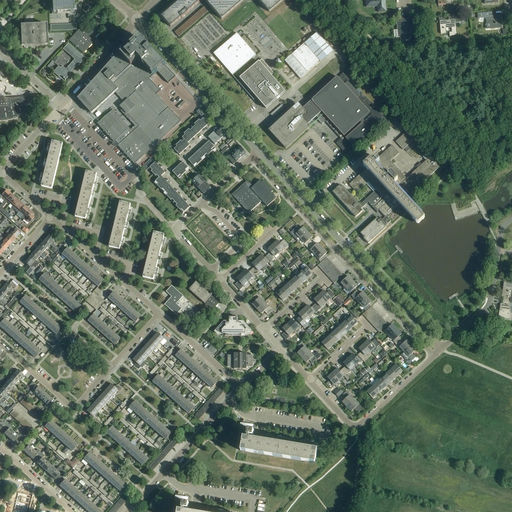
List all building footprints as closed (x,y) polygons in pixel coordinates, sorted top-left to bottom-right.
[(73,0),(52,0),(53,12),(74,11),(73,0)] [(181,0),(162,17),(171,27),(181,18),(182,18),(189,12),(199,2),(197,0),(181,0)] [(208,0),(207,2),(222,20),(243,1),(241,0),(208,0)] [(258,0),(269,13),(284,0),(258,0)] [(365,0),(367,7),(369,6),(377,6),(378,13),(381,12),(381,13),(382,12),(386,12),(385,0),(380,1),(379,0),(365,0)] [(495,18),(493,18),(493,13),(478,14),(478,19),(486,18),(487,29),(502,28),(501,16),(495,16),(495,18)] [(452,33),(449,33),(450,36),(457,36),(455,21),(457,21),(457,16),(448,17),(449,20),(440,21),(441,35),(446,34),(445,28),(452,28),(452,33)] [(99,31),(104,26),(95,18),(88,27),(84,23),(69,41),(83,54),(93,43),(94,43),(97,39),(95,37),(100,32),(99,31)] [(397,22),(398,38),(402,37),(404,37),(405,37),(405,40),(411,40),(409,19),(404,20),(404,21),(397,22)] [(24,25),(20,25),(21,46),(24,46),(35,46),(47,45),(47,36),(47,34),(46,24),(24,25)] [(284,61),(300,80),(333,51),(317,33),(284,61)] [(285,92),(271,76),(274,74),(262,60),(251,69),(247,64),(256,56),(237,34),(213,54),(233,76),(235,74),(240,79),(237,81),(252,98),(254,96),(266,109),(285,92)] [(140,39),(132,47),(131,46),(126,51),(124,48),(78,99),(92,114),(118,90),(127,101),(125,103),(121,107),(123,109),(127,114),(119,122),(111,112),(109,114),(100,122),(99,123),(97,124),(114,142),(118,146),(134,164),(140,159),(176,126),(181,122),(157,95),(160,91),(152,82),(150,80),(158,72),(169,84),(176,77),(145,44),(140,39)] [(63,78),(63,79),(64,78),(66,80),(69,76),(68,75),(77,65),(78,66),(85,59),(68,44),(63,49),(56,57),(47,67),(58,76),(60,75),(63,78)] [(338,57),(299,88),(305,96),(344,64),(338,57)] [(298,104),(269,131),(286,150),(310,127),(308,125),(316,117),(318,119),(316,121),(317,121),(318,120),(322,125),(325,122),(341,139),(336,143),(344,152),(348,147),(350,149),(353,146),(354,148),(380,124),(382,126),(387,121),(362,93),(360,95),(348,81),(349,80),(343,73),(303,109),(298,104)] [(0,121),(6,121),(7,121),(14,119),(16,118),(21,116),(22,115),(23,115),(28,111),(29,110),(30,109),(33,107),(34,108),(33,107),(39,99),(31,92),(26,97),(5,98),(5,97),(4,97),(3,97),(3,96),(2,96),(1,96),(0,96),(0,121)] [(202,117),(197,122),(205,131),(206,130),(204,128),(209,124),(206,121),(209,119),(200,109),(197,112),(202,117)] [(197,122),(192,127),(198,134),(203,130),(204,131),(205,131),(197,122)] [(221,126),(218,129),(225,136),(228,133),(221,126)] [(192,127),(187,132),(195,140),(194,138),(198,134),(192,127)] [(218,129),(215,132),(222,139),(225,136),(218,129)] [(395,142),(403,150),(414,139),(407,131),(395,142)] [(187,132),(182,136),(190,145),(188,143),(193,139),(194,141),(195,140),(187,132)] [(215,132),(212,135),(218,142),(222,139),(215,132)] [(218,142),(212,135),(208,138),(215,145),(218,142)] [(184,138),(178,143),(186,152),(187,151),(185,150),(190,145),(182,136),(184,138)] [(174,148),(166,140),(163,143),(172,153),(175,150),(179,155),(184,151),(186,152),(178,143),(174,148)] [(49,148),(48,153),(50,153),(49,154),(49,157),(59,159),(63,144),(52,141),(52,143),(51,148),(50,147),(49,148)] [(203,144),(211,153),(216,148),(209,141),(205,145),(203,144)] [(405,150),(407,152),(414,145),(412,143),(405,150)] [(204,146),(199,151),(205,158),(211,153),(203,144),(202,145),(204,146)] [(240,146),(237,149),(243,156),(247,153),(240,146)] [(340,186),(332,192),(356,218),(363,211),(361,209),(368,203),(374,209),(376,207),(385,217),(380,221),(377,218),(360,233),(364,238),(363,238),(368,244),(386,228),(385,227),(391,221),(388,218),(389,216),(388,215),(399,205),(418,225),(425,218),(406,198),(440,167),(430,157),(426,152),(422,156),(426,161),(406,179),(399,171),(391,161),(399,153),(392,146),(373,162),(370,159),(368,161),(363,166),(366,169),(349,185),(357,193),(368,182),(376,190),(360,205),(343,186),(341,187),(340,186)] [(237,149),(234,152),(240,159),(243,156),(237,149)] [(193,153),(192,154),(200,162),(205,158),(199,151),(194,155),(193,153)] [(234,152),(230,155),(237,162),(240,159),(234,152)] [(200,162),(192,154),(193,156),(188,160),(195,167),(200,162)] [(237,162),(230,155),(227,158),(234,165),(237,162)] [(46,163),(45,168),(46,168),(46,169),(45,172),(56,174),(59,159),(49,157),(47,163),(46,162),(46,163)] [(149,169),(158,179),(162,176),(165,173),(161,168),(163,167),(162,165),(160,167),(156,162),(155,163),(151,159),(143,166),(147,170),(149,169)] [(177,165),(176,165),(184,174),(189,169),(183,162),(178,166),(177,165)] [(184,174),(176,165),(176,166),(177,167),(172,172),(179,179),(184,174)] [(42,178),(41,183),(42,183),(42,184),(41,187),(52,189),(56,174),(45,172),(44,178),(42,177),(42,178)] [(86,172),(82,187),(93,189),(97,174),(86,172)] [(192,182),(195,185),(202,178),(199,175),(197,177),(192,182)] [(154,183),(164,193),(171,186),(167,182),(169,180),(167,179),(166,180),(162,176),(158,179),(154,183)] [(195,185),(198,188),(205,181),(202,178),(195,185)] [(198,188),(201,191),(208,185),(205,181),(198,188)] [(232,195),(249,214),(262,201),(267,207),(276,199),(271,193),(273,192),(264,182),(262,183),(260,181),(251,189),(250,187),(252,186),(247,181),(244,184),(243,183),(240,186),(241,186),(232,195)] [(208,185),(201,191),(204,195),(211,188),(208,185)] [(164,193),(173,203),(180,197),(176,192),(178,191),(177,189),(175,191),(171,186),(164,193)] [(82,187),(79,202),(89,204),(93,189),(82,187)] [(6,199),(11,194),(6,190),(4,192),(2,190),(0,192),(0,199),(1,198),(4,201),(6,199)] [(7,202),(10,204),(15,198),(11,194),(6,199),(4,201),(3,203),(5,205),(7,202)] [(180,197),(173,203),(183,214),(190,207),(188,205),(186,203),(187,201),(186,200),(185,201),(180,197)] [(11,208),(13,210),(20,202),(15,198),(10,204),(12,207),(11,208)] [(18,209),(20,211),(24,206),(20,202),(13,210),(15,212),(18,209)] [(89,214),(90,208),(89,208),(89,204),(79,202),(75,217),(86,220),(87,213),(89,214)] [(130,214),(131,209),(130,209),(131,205),(120,202),(116,217),(127,220),(128,214),(130,214)] [(19,213),(23,217),(29,210),(24,206),(20,211),(19,213)] [(23,217),(22,218),(24,220),(24,219),(29,223),(31,221),(32,222),(34,219),(33,218),(34,218),(32,216),(33,214),(29,210),(23,217)] [(126,229),(127,224),(126,224),(127,220),(116,217),(113,232),(123,235),(125,229),(126,229)] [(290,234),(298,242),(301,239),(308,233),(303,228),(301,230),(297,227),(290,234)] [(9,229),(8,231),(16,238),(20,234),(15,229),(12,232),(9,229)] [(9,236),(7,238),(12,243),(16,238),(8,231),(6,233),(9,236)] [(122,244),(124,239),(122,238),(123,235),(113,232),(109,247),(120,250),(121,244),(122,244)] [(164,244),(165,239),(163,239),(164,235),(154,232),(150,248),(161,250),(162,244),(164,244)] [(308,233),(301,239),(305,244),(304,245),(306,247),(311,242),(310,240),(312,238),(308,233)] [(50,245),(56,251),(59,253),(63,248),(60,246),(58,248),(52,243),(54,241),(49,236),(45,241),(50,245)] [(0,238),(0,240),(3,243),(8,247),(12,243),(7,238),(5,240),(1,237),(0,238)] [(277,241),(273,245),(279,252),(284,248),(285,249),(289,245),(284,240),(280,244),(277,241)] [(45,241),(41,245),(46,250),(50,245),(45,241)] [(311,250),(315,255),(322,249),(318,244),(315,246),(312,242),(306,247),(310,251),(311,250)] [(41,245),(37,250),(46,257),(48,255),(44,252),(46,250),(41,245)] [(279,252),(273,245),(268,250),(270,252),(267,256),(272,261),(275,258),(275,257),(279,252)] [(62,255),(67,259),(73,252),(70,250),(68,248),(62,255)] [(160,259),(161,254),(160,254),(161,250),(150,248),(147,262),(157,265),(159,259),(160,259)] [(322,249),(315,255),(319,260),(318,261),(320,263),(326,258),(324,256),(327,253),(322,249)] [(37,250),(33,254),(38,258),(40,256),(44,259),(46,257),(37,250)] [(67,259),(71,263),(77,256),(74,254),(73,252),(67,259)] [(33,254),(29,258),(38,266),(39,264),(36,261),(38,258),(33,254)] [(262,255),(257,260),(265,269),(267,267),(266,265),(268,263),(271,266),(274,264),(272,262),(266,256),(264,258),(262,255)] [(71,263),(76,267),(82,260),(79,258),(77,256),(71,263)] [(61,263),(58,260),(58,259),(56,257),(52,262),(54,264),(58,267),(61,263)] [(38,266),(29,258),(25,263),(28,266),(24,270),(29,275),(34,270),(32,269),(34,266),(36,268),(38,266)] [(76,267),(80,271),(86,264),(83,262),(82,260),(76,267)] [(265,269),(257,260),(252,264),(255,267),(251,270),(256,276),(260,272),(259,271),(261,269),(263,272),(266,269),(265,269)] [(156,274),(158,269),(156,269),(157,265),(147,262),(143,278),(153,280),(155,274),(156,274)] [(80,271),(85,275),(90,268),(88,266),(86,264),(80,271)] [(302,269),(300,271),(308,279),(313,274),(306,267),(304,270),(302,269)] [(85,275),(89,279),(95,272),(92,270),(91,269),(91,268),(90,268),(85,275)] [(246,270),(241,274),(248,281),(252,277),(253,278),(255,276),(250,271),(248,272),(246,270)] [(300,274),(297,276),(303,283),(308,279),(300,271),(298,272),(300,274)] [(89,279),(94,283),(99,276),(97,274),(96,274),(95,273),(95,272),(89,279)] [(44,284),(50,278),(45,274),(40,279),(39,280),(42,283),(44,284)] [(248,281),(241,274),(237,279),(239,281),(235,285),(240,290),(244,287),(243,286),(248,281)] [(99,276),(94,283),(98,287),(103,281),(103,282),(104,280),(101,278),(99,277),(100,276),(99,276)] [(293,278),(291,280),(298,288),(303,283),(297,276),(294,279),(293,278)] [(342,284),(346,288),(353,282),(349,277),(346,279),(344,278),(339,283),(341,284),(342,284)] [(48,288),(54,282),(50,278),(44,284),(47,287),(48,288)] [(221,302),(212,295),(214,293),(200,280),(197,283),(196,282),(189,290),(204,304),(212,311),(214,309),(220,302),(221,302)] [(290,283),(287,285),(293,292),(298,288),(291,280),(288,281),(290,283)] [(7,283),(3,287),(11,294),(13,292),(10,290),(12,287),(14,289),(16,287),(11,282),(9,284),(7,283)] [(53,292),(59,286),(54,282),(48,288),(51,291),(53,292)] [(353,282),(346,288),(350,293),(349,294),(351,295),(356,291),(355,289),(357,287),(353,282)] [(504,297),(503,301),(511,302),(511,284),(504,283),(502,297),(504,297)] [(283,287),(281,288),(288,297),(293,292),(287,285),(284,288),(283,287)] [(57,296),(63,290),(59,286),(53,292),(56,295),(57,296)] [(165,305),(176,315),(182,309),(176,304),(183,296),(172,286),(166,292),(172,297),(165,305)] [(3,287),(0,290),(0,292),(4,296),(7,294),(10,296),(11,294),(3,287)] [(288,297),(281,288),(279,290),(280,292),(277,294),(283,301),(288,297)] [(61,300),(62,300),(68,294),(63,290),(57,296),(60,299),(62,300),(61,300)] [(324,291),(319,295),(325,302),(329,297),(331,299),(335,296),(330,290),(326,294),(324,291)] [(356,299),(360,304),(367,298),(363,293),(361,295),(357,291),(352,296),(355,300),(356,299)] [(108,299),(113,303),(119,296),(116,294),(114,292),(108,299)] [(253,305),(257,309),(264,303),(260,298),(261,297),(257,293),(252,298),(255,302),(253,305)] [(66,304),(72,298),(68,294),(62,300),(64,303),(65,303),(66,304)] [(345,300),(339,294),(336,297),(341,303),(345,300)] [(325,302),(319,295),(314,300),(317,303),(313,306),(318,312),(322,308),(320,306),(325,302)] [(20,302),(24,306),(30,300),(27,297),(25,296),(20,302)] [(113,303),(117,307),(123,300),(120,298),(119,297),(119,296),(113,303)] [(342,304),(336,297),(333,300),(339,307),(342,304)] [(70,308),(71,308),(77,302),(72,298),(66,304),(69,307),(71,308),(70,308)] [(367,298),(360,304),(365,309),(364,309),(365,311),(371,306),(369,305),(372,302),(367,298)] [(24,306),(29,310),(35,304),(32,301),(30,300),(24,306)] [(117,307),(122,311),(128,304),(125,302),(123,301),(123,300),(117,307)] [(264,303),(257,309),(262,314),(264,312),(268,315),(273,310),(270,307),(269,307),(266,305),(268,304),(266,301),(264,303)] [(510,302),(503,301),(503,304),(500,304),(498,318),(511,320),(511,315),(511,313),(511,314),(510,306),(509,305),(510,302)] [(77,302),(71,308),(73,311),(74,311),(75,312),(81,306),(77,302)] [(29,310),(33,314),(39,308),(36,305),(35,304),(29,310)] [(122,311),(126,315),(132,308),(129,306),(128,305),(128,304),(122,311)] [(308,306),(303,310),(310,317),(314,313),(315,314),(317,312),(312,307),(311,308),(308,306)] [(33,314),(38,318),(44,312),(41,309),(39,308),(33,314)] [(126,315),(131,319),(137,312),(134,310),(132,309),(132,308),(126,315)] [(310,317),(303,310),(298,315),(300,317),(297,320),(302,326),(305,328),(308,325),(305,322),(310,317)] [(38,318),(42,322),(48,316),(45,313),(44,312),(38,318)] [(137,312),(131,319),(135,323),(140,317),(140,318),(141,316),(138,314),(137,313),(137,312)] [(92,325),(93,325),(99,319),(94,315),(89,320),(88,321),(91,324),(92,325)] [(42,322),(46,326),(52,320),(50,317),(48,316),(42,322)] [(347,318),(345,320),(353,328),(358,323),(351,316),(348,319),(347,318)] [(225,336),(242,336),(242,335),(250,335),(253,332),(244,321),(238,321),(238,318),(229,318),(229,321),(223,321),(214,332),(217,335),(225,335),(225,336)] [(3,330),(9,323),(5,319),(1,323),(0,324),(0,326),(2,328),(3,330)] [(97,329),(103,323),(99,319),(93,325),(95,328),(96,328),(97,329)] [(46,326),(51,331),(57,324),(54,321),(53,320),(52,320),(46,326)] [(292,320),(288,324),(294,332),(299,327),(300,328),(301,327),(296,321),(295,323),(292,320)] [(344,323),(342,325),(348,332),(353,328),(345,320),(343,321),(344,323)] [(8,334),(14,327),(9,323),(3,330),(6,332),(8,334)] [(101,333),(102,333),(108,327),(103,323),(97,329),(100,332),(101,333)] [(57,324),(51,331),(56,335),(61,329),(62,328),(59,325),(57,324)] [(294,332),(288,324),(283,329),(285,332),(281,335),(286,341),(290,337),(289,336),(292,334),(293,335),(295,333),(294,332)] [(337,327),(335,328),(343,337),(348,332),(342,325),(339,328),(337,327)] [(385,332),(390,336),(397,330),(392,325),(390,327),(388,326),(383,331),(385,332)] [(12,338),(18,331),(14,327),(8,334),(11,336),(12,338)] [(106,337),(112,331),(108,327),(102,333),(104,336),(106,337)] [(335,332),(332,334),(338,341),(343,337),(335,328),(333,330),(335,332)] [(397,330),(390,336),(394,341),(393,342),(395,344),(400,339),(399,337),(401,335),(397,330)] [(16,342),(17,342),(23,335),(18,331),(12,338),(15,340),(17,342),(16,342)] [(110,341),(111,341),(117,335),(112,331),(106,337),(109,340),(110,341)] [(154,337),(153,338),(160,344),(164,339),(159,334),(158,333),(155,336),(154,337)] [(328,335),(326,337),(333,346),(338,341),(332,334),(329,337),(328,335)] [(21,346),(27,339),(23,335),(17,342),(19,344),(20,344),(21,346)] [(117,335),(111,341),(113,344),(115,345),(121,339),(117,335)] [(333,346),(326,337),(324,339),(325,340),(322,343),(328,350),(333,346)] [(150,342),(149,342),(156,348),(160,344),(153,338),(151,340),(150,342)] [(25,350),(26,350),(32,343),(27,339),(21,346),(24,348),(25,350)] [(369,340),(364,345),(370,352),(375,347),(376,348),(380,345),(375,339),(371,343),(369,340)] [(400,347),(405,352),(412,346),(407,341),(404,343),(401,340),(396,344),(399,348),(400,347)] [(146,346),(145,347),(152,352),(156,348),(149,342),(147,345),(146,346)] [(298,354),(302,358),(309,352),(305,347),(306,346),(302,342),(297,347),(300,351),(298,354)] [(30,354),(36,347),(32,343),(26,350),(28,353),(28,352),(30,354)] [(370,352),(364,345),(359,349),(362,352),(358,355),(363,360),(366,357),(366,356),(370,352)] [(412,346),(405,352),(409,357),(404,361),(409,366),(412,363),(411,362),(417,357),(413,353),(416,350),(412,346)] [(36,347),(30,354),(33,357),(33,356),(35,358),(41,351),(36,347)] [(142,351),(141,351),(148,357),(152,352),(145,347),(143,349),(142,351)] [(176,356),(180,360),(186,354),(183,351),(181,350),(176,356)] [(138,355),(137,355),(144,361),(148,357),(141,351),(139,354),(138,355)] [(309,352),(302,358),(306,363),(309,361),(313,364),(321,357),(317,352),(315,354),(313,353),(311,354),(309,352)] [(180,360),(185,364),(191,358),(188,355),(186,354),(180,360)] [(234,370),(238,370),(239,371),(241,371),(242,370),(247,370),(247,368),(253,368),(253,356),(251,356),(251,354),(230,354),(230,356),(228,356),(228,368),(234,368),(234,370)] [(144,361),(137,355),(135,358),(133,360),(136,363),(140,366),(144,361)] [(353,355),(348,359),(355,366),(359,362),(360,363),(362,361),(357,356),(355,357),(353,355)] [(185,364),(189,368),(195,362),(192,359),(191,358),(185,364)] [(355,366),(348,359),(343,363),(346,366),(342,370),(347,375),(351,371),(350,370),(355,366)] [(165,363),(168,365),(171,369),(173,366),(169,363),(170,362),(168,360),(165,363)] [(189,368),(194,372),(199,366),(197,363),(195,362),(189,368)] [(194,372),(198,376),(204,370),(201,367),(200,366),(199,366),(194,372)] [(391,367),(389,369),(397,377),(402,373),(396,366),(393,369),(391,367)] [(337,369),(332,373),(339,381),(344,376),(347,380),(349,378),(347,376),(341,370),(340,372),(337,369)] [(389,372),(386,375),(392,382),(397,377),(389,369),(387,371),(389,372)] [(17,370),(13,374),(19,380),(21,377),(23,379),(25,376),(17,370)] [(198,376),(202,380),(208,374),(206,371),(204,370),(198,376)] [(337,388),(341,383),(339,381),(332,373),(328,378),(330,381),(326,384),(331,389),(335,386),(337,388)] [(13,374),(9,379),(15,384),(19,380),(13,374)] [(202,380),(207,384),(213,378),(210,375),(209,374),(208,374),(202,380)] [(157,386),(163,380),(159,375),(154,381),(153,382),(156,385),(157,386)] [(382,376),(380,378),(387,386),(392,382),(386,375),(383,378),(382,376)] [(213,378),(207,384),(212,389),(217,383),(218,382),(215,379),(214,379),(213,378)] [(379,381),(376,384),(382,391),(387,386),(380,378),(378,380),(379,381)] [(9,379),(5,384),(11,389),(15,384),(9,379)] [(161,390),(162,390),(168,384),(163,380),(157,386),(160,389),(162,390),(161,390)] [(5,384),(1,388),(7,393),(11,389),(5,384)] [(108,389),(107,389),(114,395),(118,390),(119,392),(122,389),(117,385),(115,387),(113,385),(112,384),(109,387),(108,389)] [(166,394),(172,387),(168,384),(162,390),(165,393),(166,394)] [(372,385),(370,387),(377,395),(382,391),(376,384),(373,386),(372,385)] [(33,393),(38,396),(43,391),(38,387),(36,385),(29,393),(31,395),(33,393)] [(170,398),(171,398),(177,391),(172,387),(166,394),(169,397),(171,398),(170,398)] [(377,395),(370,387),(368,389),(369,390),(366,393),(372,400),(377,395)] [(104,393),(103,393),(110,399),(114,395),(107,389),(105,392),(104,393)] [(338,397),(343,393),(340,389),(339,389),(336,392),(334,393),(338,397)] [(38,396),(42,401),(47,395),(43,391),(38,396)] [(175,402),(181,395),(177,391),(171,398),(173,401),(174,401),(175,402)] [(342,402),(347,407),(354,401),(350,396),(350,395),(347,391),(342,396),(345,400),(342,402)] [(100,398),(99,398),(106,404),(110,399),(103,393),(101,396),(100,398)] [(47,395),(42,401),(47,405),(44,407),(47,409),(51,405),(49,403),(52,399),(47,395)] [(179,406),(180,406),(185,399),(181,395),(175,402),(178,405),(179,406)] [(96,402),(95,402),(102,408),(106,404),(99,398),(97,401),(96,402)] [(184,410),(190,403),(185,399),(180,406),(182,409),(183,409),(184,410)] [(130,408),(134,412),(140,405),(137,403),(135,401),(130,408)] [(354,401),(347,407),(351,412),(354,409),(358,413),(363,409),(359,405),(358,406),(354,401)] [(92,407),(91,407),(98,413),(102,408),(95,402),(93,405),(92,407)] [(190,403),(184,410),(187,413),(189,414),(195,408),(190,403)] [(134,412),(139,416),(145,409),(142,407),(140,405),(134,412)] [(98,413),(91,407),(89,410),(87,412),(94,417),(98,413)] [(139,416),(143,420),(149,413),(146,411),(145,410),(145,409),(139,416)] [(143,420),(148,424),(153,417),(151,415),(149,414),(149,413),(143,420)] [(148,424),(152,428),(158,421),(155,419),(154,418),(154,417),(153,417),(148,424)] [(47,425),(50,421),(48,419),(45,423),(41,428),(42,429),(44,427),(47,425)] [(0,429),(3,427),(5,429),(9,424),(7,422),(5,424),(0,420),(0,429)] [(49,431),(55,424),(52,422),(50,420),(50,421),(47,425),(44,427),(49,431)] [(152,428),(156,432),(162,425),(160,423),(159,423),(158,422),(158,421),(152,428)] [(4,434),(9,438),(14,432),(9,428),(11,426),(9,424),(5,429),(7,431),(4,434)] [(49,431),(53,435),(59,428),(57,426),(56,426),(55,425),(55,424),(49,431)] [(156,432),(161,436),(167,429),(164,427),(163,426),(163,425),(162,425),(156,432)] [(111,437),(117,431),(113,427),(108,432),(107,433),(110,436),(111,437)] [(53,435),(58,439),(64,433),(61,430),(59,429),(60,429),(59,428),(53,435)] [(167,429),(161,436),(166,440),(170,434),(171,435),(172,433),(169,431),(168,431),(167,430),(167,429)] [(316,457),(317,450),(253,439),(254,431),(250,430),(248,430),(248,431),(242,430),(241,436),(243,437),(242,446),(241,451),(248,452),(315,464),(316,457)] [(115,441),(116,441),(122,435),(117,431),(111,437),(114,440),(116,441),(115,441)] [(14,432),(9,438),(13,442),(15,440),(17,442),(23,436),(20,434),(20,435),(18,433),(17,435),(14,432)] [(58,439),(62,443),(68,437),(65,434),(64,433),(58,439)] [(120,445),(126,439),(122,435),(116,441),(119,444),(120,445)] [(62,443),(67,447),(73,441),(70,438),(68,437),(62,443)] [(124,449),(125,449),(131,443),(126,439),(120,445),(123,448),(125,449),(124,449)] [(73,441),(67,447),(71,451),(76,446),(77,445),(74,442),(73,441)] [(23,451),(28,455),(33,450),(29,446),(31,444),(28,442),(25,446),(27,448),(23,451)] [(129,453),(135,447),(131,443),(125,449),(127,452),(128,452),(129,453)] [(133,457),(134,457),(139,451),(135,447),(129,453),(132,456),(133,457)] [(36,456),(38,458),(42,454),(40,452),(38,450),(35,452),(33,450),(28,455),(33,460),(36,456)] [(138,461),(144,455),(139,451),(134,457),(136,460),(137,460),(138,461)] [(83,459),(88,463),(94,457),(91,454),(89,453),(83,459)] [(37,463),(42,468),(47,462),(42,458),(44,456),(42,454),(38,458),(40,460),(37,463)] [(144,455),(138,461),(141,464),(143,466),(149,459),(144,455)] [(88,463),(92,467),(98,461),(95,458),(94,457),(88,463)] [(73,468),(78,462),(75,459),(69,465),(73,468)] [(92,467),(97,471),(103,465),(100,462),(98,461),(92,467)] [(42,468),(46,471),(51,466),(47,462),(42,468)] [(97,471),(101,475),(107,469),(104,466),(103,465),(97,471)] [(46,471),(50,475),(55,470),(51,466),(46,471)] [(55,470),(50,475),(55,480),(58,476),(61,479),(64,476),(61,473),(63,471),(59,467),(56,470),(55,470)] [(101,475),(106,479),(112,473),(109,470),(107,469),(101,475)] [(106,479),(110,483),(116,477),(113,474),(112,473),(106,479)] [(64,490),(69,484),(65,480),(66,478),(65,477),(59,482),(61,484),(60,485),(59,486),(62,489),(64,490)] [(110,483),(115,488),(121,481),(118,478),(116,477),(110,483)] [(121,481),(115,488),(119,492),(124,486),(125,485),(122,482),(121,481)] [(68,494),(74,488),(69,484),(64,490),(67,493),(68,494)] [(73,498),(78,492),(74,488),(68,494),(71,497),(73,498)] [(77,502),(83,496),(78,492),(73,498),(76,501),(77,502)] [(18,493),(13,511),(24,511),(27,504),(28,505),(27,508),(28,508),(31,496),(18,493)] [(82,506),(87,500),(83,496),(77,502),(80,505),(82,506)] [(86,510),(92,504),(87,500),(82,506),(85,509),(86,510)] [(190,511),(188,511),(189,503),(185,503),(183,502),(183,504),(177,503),(176,509),(178,510),(177,511),(190,511)]
